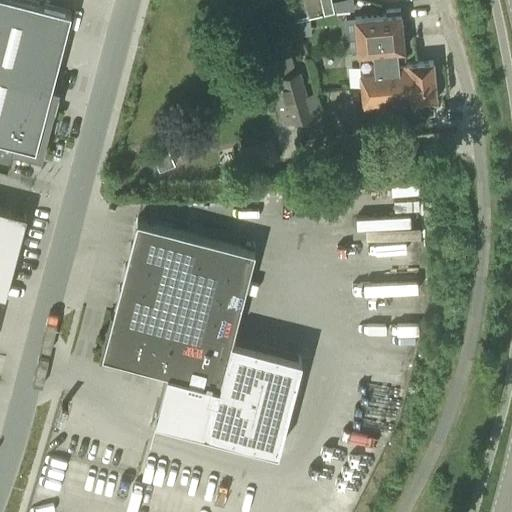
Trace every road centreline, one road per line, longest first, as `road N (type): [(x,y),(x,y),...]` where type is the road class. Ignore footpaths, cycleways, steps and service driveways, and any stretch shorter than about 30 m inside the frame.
road 1 (unclassified): [(439,0),(480,158),(480,278),(459,380),(403,511)]
road 2 (unclassified): [(0,481),(128,0)]
